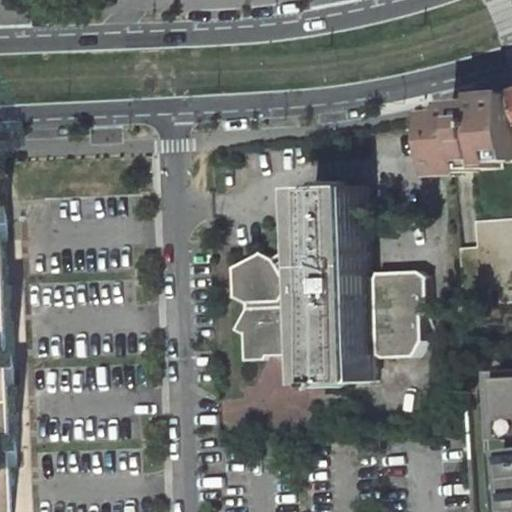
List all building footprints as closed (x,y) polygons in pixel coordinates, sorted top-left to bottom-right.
[(474,168),(503,166),(504,161),(511,160),(511,97),(479,106),(479,111),(451,113),(454,139),(456,168),(456,169),(474,168)] [(453,139),(437,140),(438,168),(454,168),(453,139)] [(370,187),(317,189),(321,279),(324,357),(325,383),(378,381),(377,355),(374,277),(370,187)] [(0,511),(12,511),(10,468),(18,468),(17,451),(10,451),(7,385),(14,385),(13,368),(6,368),(1,241),(8,241),(8,224),(0,225),(0,220),(0,511)] [(291,251),(277,259),(290,280),(301,273),(314,273),(313,249),(307,249),(303,243),(291,251)] [(264,252),(237,267),(238,297),(250,302),(250,309),(239,329),(249,334),(249,360),(268,360),(273,351),(291,354),(292,362),(310,370),(317,357),(324,357),(321,279),(314,280),(314,273),(301,273),(290,280),(277,259),(264,252)] [(381,277),(374,277),(377,355),(384,354),(389,358),(421,356),(429,341),(428,314),(434,314),(433,277),(424,271),(383,273),(381,277)] [(511,437),(511,369),(500,369),(505,438),(511,437)]
